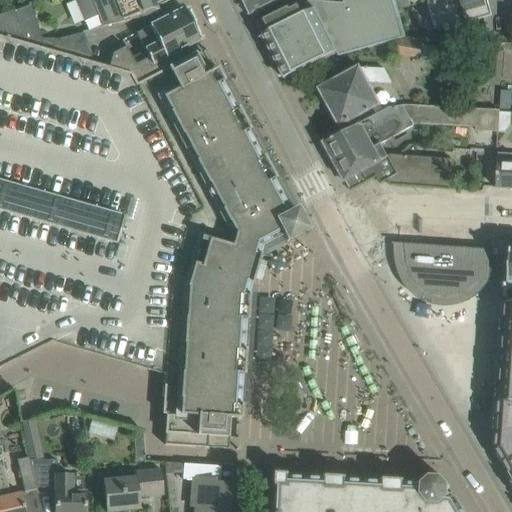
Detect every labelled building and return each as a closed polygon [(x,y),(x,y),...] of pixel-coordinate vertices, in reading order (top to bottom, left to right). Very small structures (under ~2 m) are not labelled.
[(171,0),(90,0),(102,27),(133,20),(147,16),(157,12),(155,7),(171,0)] [(281,0),(242,0),(251,15),(280,1),(281,0)] [(261,36),(268,50),(283,80),(336,53),(338,57),(405,38),(397,10),(394,0),(343,0),(344,5),(311,2),(311,1),(291,11),(289,9),(264,22),(269,32),(261,36)] [(408,0),(394,0),(397,10),(410,6),(408,0)] [(431,0),(427,1),(436,32),(491,17),(485,0),(431,0)] [(30,5),(14,10),(25,45),(50,52),(89,63),(92,55),(83,33),(54,40),(42,40),(30,5)] [(136,34),(149,58),(152,65),(178,52),(201,40),(192,23),(196,22),(190,10),(186,12),(185,9),(136,34)] [(0,37),(25,45),(14,10),(0,14),(0,37)] [(479,43),(490,43),(486,28),(476,31),(479,43)] [(0,37),(0,368),(51,343),(88,325),(167,347),(165,375),(162,414),(166,415),(164,445),(228,449),(229,438),(234,438),(235,419),(237,419),(238,419),(240,419),(240,418),(240,408),(240,406),(239,406),(241,375),(242,375),(243,373),(244,352),(244,351),(242,351),(244,320),(246,320),(246,318),(247,297),(248,296),(247,296),(250,284),(251,284),(252,282),(256,267),(258,258),(259,256),(258,256),(259,256),(258,256),(261,246),(283,235),(285,240),(286,242),(289,241),(306,232),(308,230),(307,228),(298,211),(296,209),(294,210),(289,212),(272,180),(274,179),(273,178),(264,160),(263,158),(261,159),(247,131),(248,131),(247,129),(238,111),(237,109),(235,110),(221,83),(222,82),(221,80),(217,71),(216,70),(215,71),(214,71),(212,72),(201,51),(199,52),(197,54),(197,53),(183,60),(179,52),(178,52),(152,65),(149,58),(136,65),(125,47),(112,54),(108,68),(89,63),(50,52),(25,45),(0,37)] [(399,42),(396,57),(419,61),(420,60),(436,63),(439,51),(422,48),(422,46),(399,42)] [(360,67),(338,82),(321,91),(340,126),(358,116),(377,105),(367,88),(369,87),(367,84),(391,84),(383,69),(360,67)] [(388,108),(360,124),(374,149),(381,145),(380,144),(413,126),(402,106),(388,108)] [(476,110),(402,106),(413,126),(421,124),(475,128),(476,110)] [(374,149),(360,124),(341,135),(324,144),(350,191),(376,177),(380,185),(386,181),(380,172),(394,164),(389,155),(387,156),(381,145),(374,149)] [(390,154),(389,155),(394,164),(380,172),(386,181),(387,181),(390,185),(431,189),(433,158),(390,154)] [(511,190),(511,155),(498,155),(496,189),(511,190)] [(452,160),(433,158),(431,189),(449,190),(452,160)] [(392,244),(392,245),(394,245),(402,246),(402,252),(402,258),(403,264),(405,269),(407,275),(411,280),(414,285),(419,289),(424,292),(429,295),(435,297),(441,298),(447,298),(453,297),(459,295),(465,293),(470,289),(475,285),(479,280),(489,281),(489,284),(490,284),(492,251),(392,244)] [(511,250),(510,250),(497,450),(511,476),(511,250)] [(90,420),(87,432),(112,439),(115,427),(90,420)] [(0,454),(0,511),(24,511),(20,493),(10,496),(0,455),(0,454)] [(24,492),(35,490),(28,460),(29,460),(28,457),(17,460),(24,492)] [(28,460),(35,490),(36,490),(37,494),(55,494),(54,511),(84,511),(85,493),(71,493),(71,476),(56,476),(56,460),(29,460),(28,460)] [(194,511),(233,511),(235,485),(214,484),(215,467),(175,464),(174,473),(182,474),(182,480),(192,480),(190,506),(195,507),(194,511)] [(102,481),(105,511),(117,511),(139,510),(138,498),(163,495),(161,470),(135,473),(135,478),(102,481)] [(464,511),(454,495),(448,494),(449,486),(441,478),(430,477),(423,484),(422,485),(404,484),(404,482),(384,481),(384,482),(347,480),(347,479),(326,477),(326,479),(290,477),(290,475),(278,475),(276,511),(464,511)]
